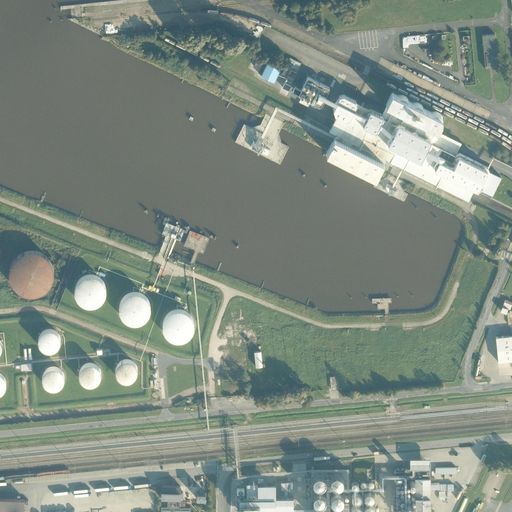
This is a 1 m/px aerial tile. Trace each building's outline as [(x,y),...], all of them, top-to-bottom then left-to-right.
[(495,33),(482,34),(485,68),(497,67),(495,33)] [(273,81),(278,69),(267,64),(262,75),(273,81)] [(321,107),(330,89),(307,78),(301,90),(295,87),(292,93),(299,96),(301,97),(299,101),(309,106),(311,102),(321,107)] [(385,159),(469,200),(471,196),(473,191),(475,188),(479,190),(480,189),(492,195),(502,175),(457,153),(462,143),(440,133),(447,118),(393,91),(382,112),(344,93),(339,95),(333,108),(334,113),(337,115),(334,121),(332,126),(329,131),(338,135),(330,153),(377,176),(382,165),(385,159)] [(269,150),(252,141),(250,146),(266,154),(269,150)] [(397,188),(387,183),(384,190),(394,194),(397,188)] [(46,255),(41,251),(35,250),(29,250),(23,251),(17,255),(13,259),(10,265),(9,271),(10,278),(12,283),(16,288),(21,292),(27,294),(33,295),(39,294),(44,291),(49,287),(52,282),(54,276),(54,270),(53,264),(50,259),(46,255)] [(472,267),(468,266),(464,277),(468,278),(467,281),(483,287),(489,271),(473,265),(472,267)] [(105,281),(101,277),(96,275),(91,274),(85,275),(81,278),(77,282),(75,287),(76,293),(77,298),(81,302),(85,305),(90,306),(95,306),(100,303),(104,300),(106,296),(107,291),(107,286),(105,281)] [(501,310),(509,313),(511,305),(511,288),(510,287),(508,287),(505,294),(505,299),(501,310)] [(149,297),(145,293),(141,291),(136,291),(131,291),(127,293),(123,297),(121,301),(119,306),(120,311),(121,315),(124,319),(128,322),(133,324),(138,324),(143,322),(147,320),(150,316),(152,311),(153,306),(151,301),(149,297)] [(192,315),(189,311),(184,309),(178,309),(173,310),(169,313),(165,317),(164,322),(164,328),(166,333),(170,337),(174,339),(179,340),(184,340),(189,337),(193,334),(195,329),(196,324),(195,319),(192,315)] [(58,332),(55,330),(52,328),(48,328),(45,329),(42,331),(40,333),(39,337),(38,340),(39,343),(41,346),(43,349),(46,350),(50,351),(54,350),(57,348),(59,346),(61,342),(61,338),(60,335),(58,332)] [(511,334),(496,336),(498,361),(511,359),(511,334)] [(261,350),(255,351),(256,366),(263,365),(261,350)] [(136,363),(133,361),(130,359),(127,359),(124,359),(121,361),(119,363),(117,366),(116,369),(116,372),(117,375),(119,378),(122,380),(125,381),(128,381),(131,380),(133,379),(136,377),(137,374),(138,371),(138,368),(137,365),(136,363)] [(97,365),(94,364),(91,363),(87,364),(85,365),(82,367),(81,370),(80,373),(81,377),(82,380),(84,382),(87,383),(90,384),(94,384),(97,382),(99,380),(101,377),(101,374),(101,370),(99,367),(97,365)] [(62,370),(60,368),(56,367),(53,367),(49,368),(46,370),(44,373),(43,377),(44,380),(45,384),(48,386),(51,388),(55,388),(58,387),(61,386),(63,383),(65,380),(65,376),(64,373),(62,370)] [(432,511),(431,468),(433,468),(433,458),(412,458),(412,468),(396,468),(396,473),(380,474),(380,479),(354,479),(353,511),(377,511),(377,491),(384,490),(385,477),(397,478),(396,511),(432,511)] [(180,486),(162,485),(161,499),(168,499),(167,507),(161,506),(160,511),(191,511),(191,507),(180,507),(180,505),(185,506),(185,501),(180,500),(180,486)] [(25,511),(26,500),(0,499),(0,511),(25,511)]
